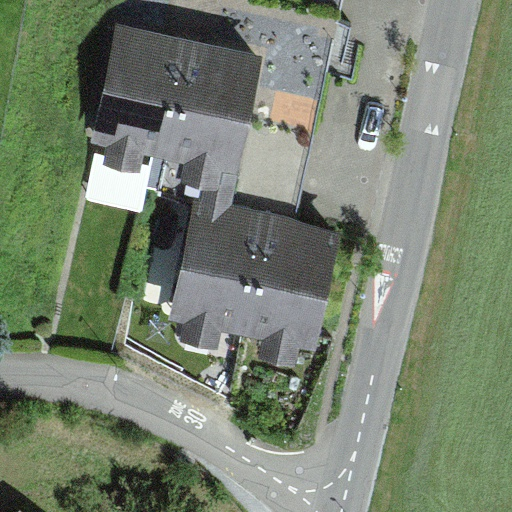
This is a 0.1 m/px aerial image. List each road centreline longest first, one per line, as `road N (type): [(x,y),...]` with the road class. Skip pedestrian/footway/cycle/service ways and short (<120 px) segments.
road 1 (residential): [(457,0),(345,506)]
road 2 (residential): [(0,379),(76,383),(138,401),(292,490),(345,506)]
